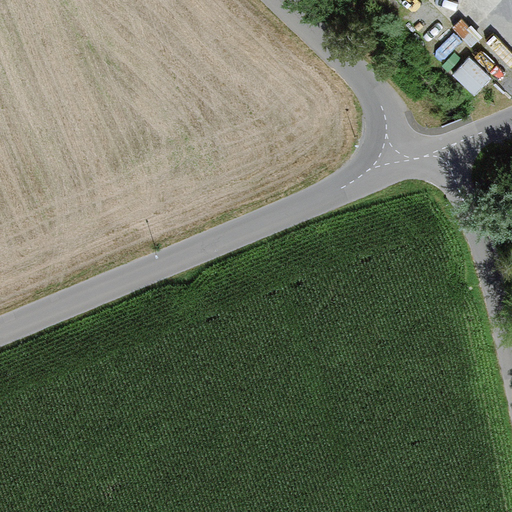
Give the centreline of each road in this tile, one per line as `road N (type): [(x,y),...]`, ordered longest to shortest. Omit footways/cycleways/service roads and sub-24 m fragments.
road 1 (residential): [(383,150),(351,183),(0,329)]
road 2 (residential): [(511,376),(488,273),(444,149)]
road 3 (residential): [(383,150),(384,115),(372,92),(280,0)]
